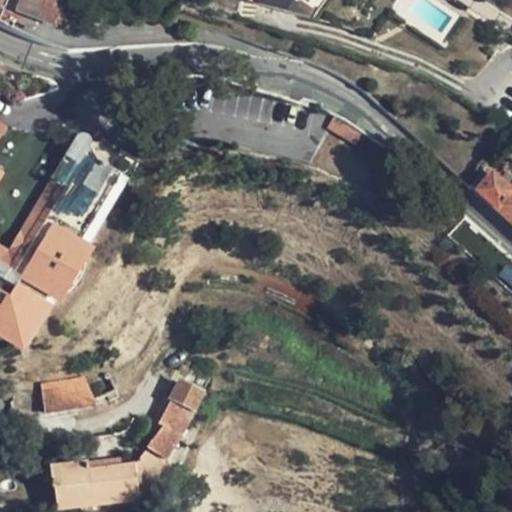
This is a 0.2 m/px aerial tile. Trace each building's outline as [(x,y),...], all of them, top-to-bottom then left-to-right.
[(39,16),(45,0),(17,0),(15,6),(39,16)] [(64,0),(45,0),(39,16),(56,23),(60,12),(64,0)] [(95,162),(87,148),(89,148),(90,147),(92,143),(93,139),(92,136),(89,132),(87,131),(86,130),(79,130),(79,131),(76,132),(74,134),(73,138),(51,174),(74,188),(22,273),(0,260),(0,331),(20,344),(122,176),(95,162)] [(349,172),(356,162),(339,149),(331,159),(349,172)] [(491,180),(499,187),(506,177),(494,166),(486,174),(491,180)] [(129,180),(122,176),(20,344),(27,347),(129,180)] [(491,180),(477,194),(511,225),(511,187),(507,193),(499,187),(491,180)] [(87,383),(85,376),(40,382),(44,410),(95,405),(94,400),(87,383)] [(162,429),(147,450),(164,460),(181,439),(201,393),(179,382),(155,425),(162,429)] [(94,400),(95,405),(98,407),(112,401),(109,394),(94,400)] [(131,468),(139,491),(164,460),(147,450),(131,468)] [(87,480),(119,471),(116,460),(84,470),(87,480)] [(108,511),(141,503),(139,491),(131,468),(119,471),(87,480),(84,470),(55,478),(59,496),(52,498),(53,503),(56,503),(57,511),(83,511),(92,510),(92,511),(108,511)] [(59,496),(55,478),(47,480),(52,498),(59,496)]
